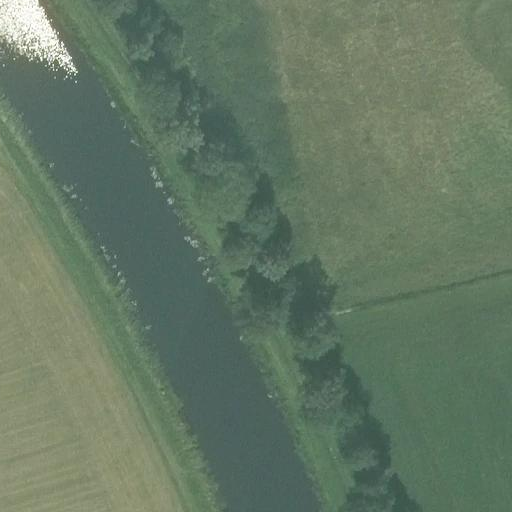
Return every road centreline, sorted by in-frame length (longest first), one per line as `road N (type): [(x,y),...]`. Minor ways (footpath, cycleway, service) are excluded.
road 1 (track): [(85,0),(305,386),(352,511)]
road 2 (track): [(0,141),(100,308),(195,511)]
